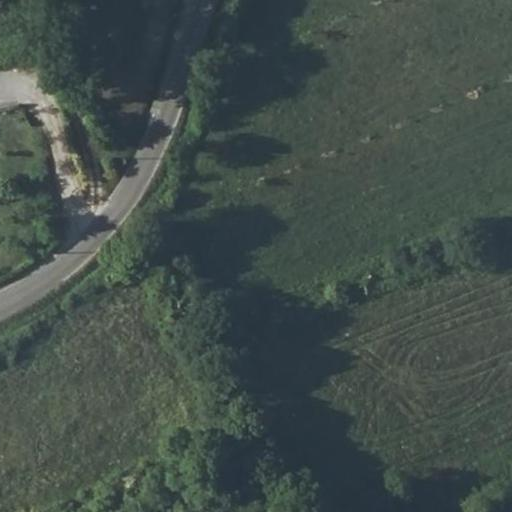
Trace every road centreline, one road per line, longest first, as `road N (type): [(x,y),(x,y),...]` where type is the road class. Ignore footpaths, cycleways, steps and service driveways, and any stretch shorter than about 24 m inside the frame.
road 1 (unclassified): [(205,0),(142,176),(95,238),(23,303),(0,313)]
road 2 (track): [(103,228),(79,111),(44,52),(0,18)]
